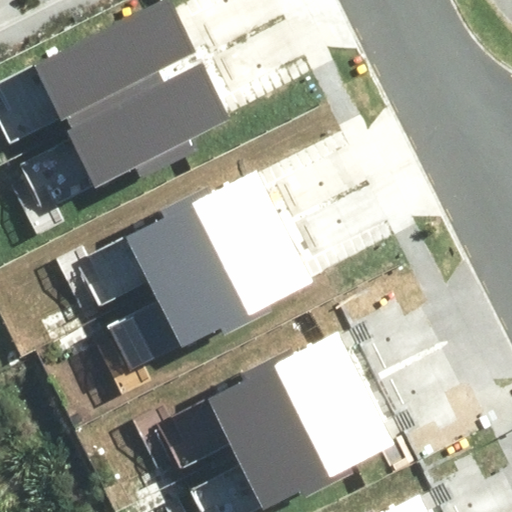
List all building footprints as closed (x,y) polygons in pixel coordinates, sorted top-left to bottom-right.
[(73,119),(161,73),(155,61),(191,42),(169,0),(140,0),(30,57),(58,110),(66,106),(73,119)] [(186,128),(224,108),(196,55),(161,73),(73,119),(64,124),(93,179),(132,158),(137,167),(191,138),(186,128)] [(167,211),(129,228),(154,283),(283,224),(258,168),(221,185),(216,176),(162,200),(167,211)] [(306,275),(283,224),(154,283),(181,338),(220,320),(225,329),(275,306),(269,292),(306,275)] [(244,375),(206,392),(231,447),(360,388),(335,333),(298,350),(293,340),(239,365),(244,375)] [(383,440),(360,388),(231,447),(258,502),(297,484),(302,493),(352,470),(346,457),(383,440)] [(430,511),(419,488),(382,505),(378,496),(341,511),(430,511)]
